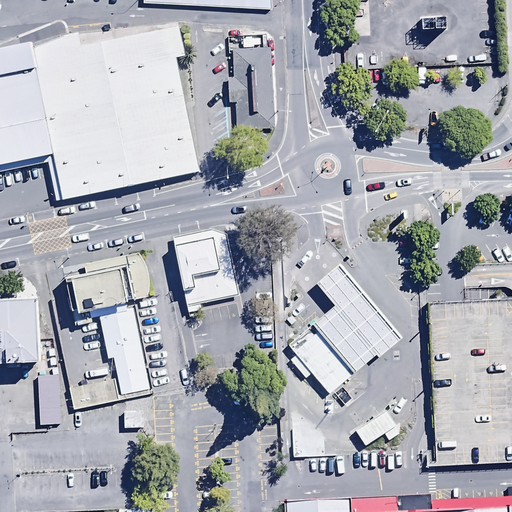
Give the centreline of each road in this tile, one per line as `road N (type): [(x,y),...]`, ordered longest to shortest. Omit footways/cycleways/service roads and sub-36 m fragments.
road 1 (secondary): [(191,211),(0,249)]
road 2 (secondary): [(342,141),(440,154),(511,139)]
road 3 (secondary): [(511,179),(346,187)]
road 4 (secondary): [(319,193),(268,207),(191,211)]
road 5 (secondary): [(191,211),(302,150)]
